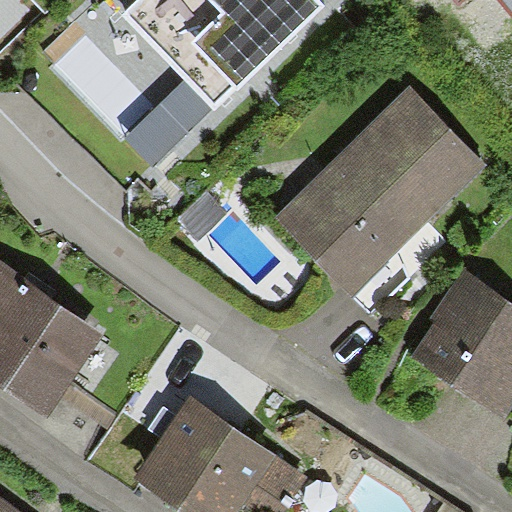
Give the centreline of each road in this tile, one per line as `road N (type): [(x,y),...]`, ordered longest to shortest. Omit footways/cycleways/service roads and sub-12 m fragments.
road 1 (residential): [(502,511),(109,243),(0,142)]
road 2 (residential): [(0,423),(131,511)]
